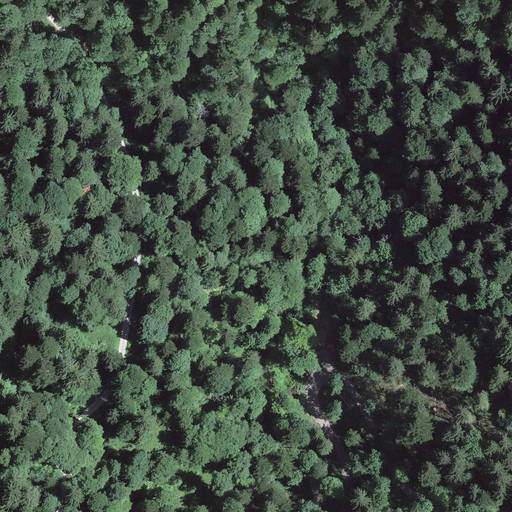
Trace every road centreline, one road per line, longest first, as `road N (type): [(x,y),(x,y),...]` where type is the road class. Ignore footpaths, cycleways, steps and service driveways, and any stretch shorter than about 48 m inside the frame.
road 1 (track): [(36,0),(88,63),(138,201),(119,365),(111,387),(74,427),(57,511)]
road 2 (track): [(323,377),(321,301),(362,187),(352,155),(327,124),(284,0)]
road 3 (track): [(342,511),(346,466),(313,399),(317,383),(332,376),(353,391),(401,484),(431,511)]
